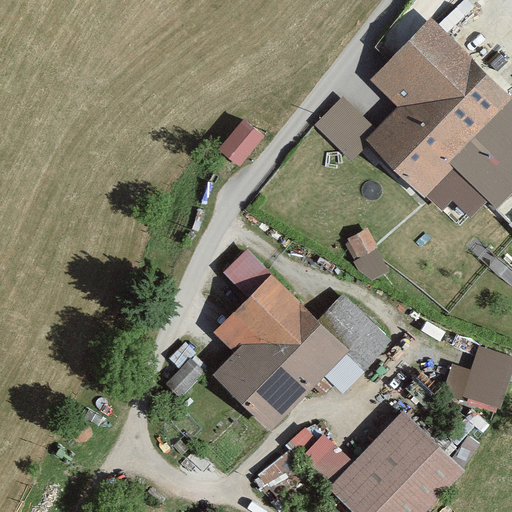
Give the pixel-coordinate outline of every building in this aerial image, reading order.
[(511,192),(511,91),(420,0),(415,0),(344,71),(382,109),(358,132),(420,194),(445,170),(490,215),(511,192)] [(242,114),(217,146),(241,164),(266,132),(242,114)] [(362,277),(386,271),(374,226),(350,232),(362,277)] [(342,349),(255,264),(175,345),(262,431),(342,349)] [(511,352),(478,342),(471,365),(452,360),(444,388),(502,406),(511,373),(511,352)] [(315,421),(286,444),(341,511),(427,511),(454,491),(390,412),(341,452),(315,421)]
